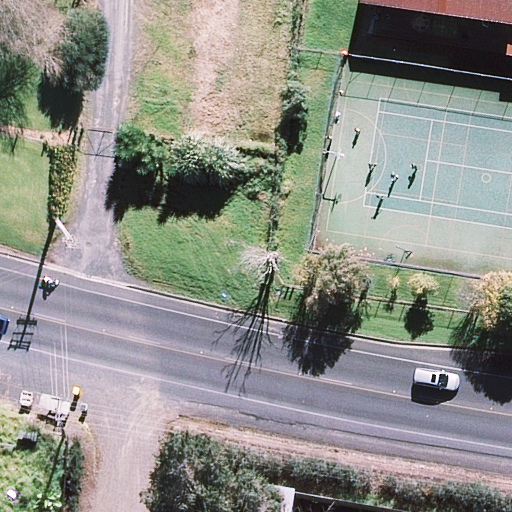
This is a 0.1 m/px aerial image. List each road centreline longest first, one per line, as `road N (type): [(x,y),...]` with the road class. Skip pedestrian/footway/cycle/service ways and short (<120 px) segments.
road 1 (secondary): [(0,303),(511,414)]
road 2 (track): [(76,324),(113,0)]
